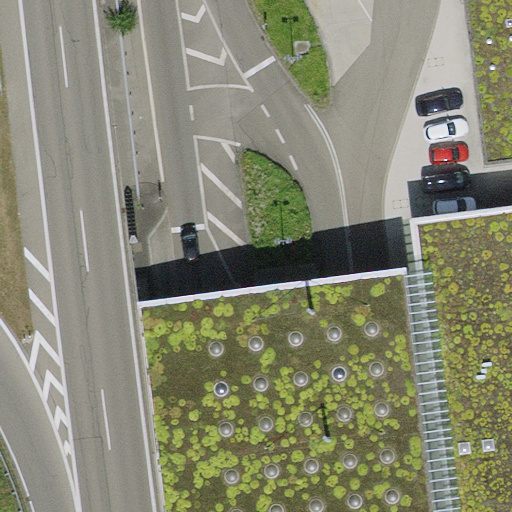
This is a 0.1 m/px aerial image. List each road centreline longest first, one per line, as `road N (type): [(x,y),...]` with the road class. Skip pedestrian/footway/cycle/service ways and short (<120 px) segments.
road 1 (motorway): [(227,511),(168,0)]
road 2 (motorway): [(55,0),(113,511)]
